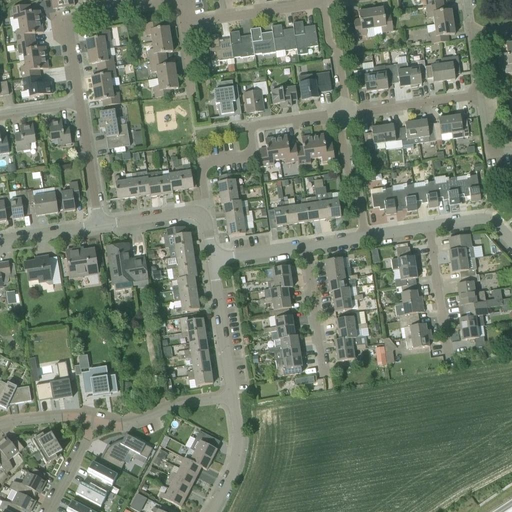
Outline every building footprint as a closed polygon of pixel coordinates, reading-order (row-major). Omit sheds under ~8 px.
[(64,8),(62,0),(51,0),(53,10),(64,8)] [(74,0),(62,0),(64,8),(75,6),(74,0)] [(425,0),(427,8),(440,6),(438,0),(425,0)] [(20,26),(42,22),(40,11),(28,13),(27,6),(13,8),(14,21),(19,20),(20,26)] [(435,26),(453,23),(452,11),(440,12),(440,6),(427,8),(429,19),(434,19),(435,26)] [(371,11),(374,29),(381,28),(382,33),(393,31),(391,19),(385,20),(383,9),(371,11)] [(366,30),(374,29),(371,11),(359,13),(360,23),(354,24),(356,37),(367,36),(366,30)] [(18,44),(33,42),(32,35),(43,33),(42,22),(20,26),(21,32),(16,32),(18,44)] [(153,43),(171,40),(169,28),(158,30),(157,23),(144,25),(146,37),(152,36),(153,43)] [(293,24),(298,56),(308,55),(307,49),(318,47),(315,26),(304,28),(303,23),(293,24)] [(453,23),(435,26),(436,33),(431,34),(432,45),(445,43),(444,37),(455,35),(453,23)] [(298,56),(293,24),(294,30),(283,31),(282,26),(272,27),(276,53),(277,59),(286,58),(285,52),(297,50),(298,56)] [(262,56),(276,53),(272,27),(273,33),(261,35),(260,29),(251,30),(255,57),(255,56),(262,55),(262,56)] [(240,59),(255,57),(251,30),(251,31),(251,36),(240,38),(239,32),(230,34),(234,59),(240,58),(240,59)] [(88,53),(107,50),(105,43),(111,42),(109,31),(96,33),(97,39),(86,41),(88,53)] [(234,59),(230,34),(229,34),(230,39),(219,41),(218,35),(208,37),(212,62),(219,61),(220,62),(234,60),(234,59)] [(150,62),(163,60),(162,54),(173,53),(171,40),(153,43),(154,51),(148,51),(150,62)] [(25,61),(47,59),(46,47),(34,49),(33,42),(18,44),(20,56),(24,56),(25,61)] [(102,70),(115,68),(113,57),(108,57),(107,50),(88,53),(90,65),(101,64),(102,70)] [(442,65),(444,82),(455,80),(455,76),(460,75),(458,58),(441,61),(442,65)] [(23,80),(38,78),(37,71),(49,70),(47,59),(25,61),(26,67),(21,68),(23,80)] [(158,80),(177,77),(175,65),(164,67),(163,60),(150,62),(152,74),(157,73),(158,80)] [(427,80),(426,68),(425,61),(418,62),(419,69),(409,70),(408,70),(411,87),(412,89),(418,88),(418,86),(422,85),(421,81),(427,80)] [(408,70),(409,70),(408,64),(397,66),(391,67),(393,85),(399,84),(400,88),(411,87),(408,70)] [(227,74),(235,73),(236,73),(234,65),(226,66),(227,74)] [(433,84),(444,82),(442,65),(426,68),(427,80),(433,79),(433,84)] [(388,85),(393,85),(391,67),(385,68),(386,74),(375,75),(377,92),(388,90),(388,85)] [(94,90),(112,87),(111,79),(116,79),(115,68),(102,70),(103,76),(92,78),(94,90)] [(375,75),(374,69),(357,72),(360,89),(366,89),(366,93),(377,92),(375,75)] [(299,77),(299,78),(302,101),(318,99),(317,94),(325,93),(332,92),(331,84),(329,74),(308,77),(308,75),(299,77)] [(177,77),(158,80),(159,88),(154,88),(156,99),(169,97),(168,91),(178,89),(177,77)] [(38,78),(23,80),(25,92),(29,92),(30,98),(53,94),(51,83),(39,85),(38,78)] [(233,87),(232,81),(219,83),(220,90),(214,91),(216,105),(218,105),(220,118),(241,115),(237,86),(233,87)] [(0,83),(0,97),(3,97),(3,96),(9,95),(7,82),(0,83)] [(248,114),(263,112),(261,96),(267,95),(265,83),(253,85),(254,93),(245,95),(248,114)] [(112,87),(94,90),(96,102),(106,100),(107,107),(120,105),(118,93),(114,94),(112,87)] [(297,101),(295,88),(283,90),(282,89),(280,89),(280,90),(271,92),(273,105),(280,104),(281,110),(292,108),(292,107),(291,103),(297,101)] [(118,127),(115,111),(100,113),(101,121),(99,122),(100,130),(105,129),(108,150),(130,147),(127,125),(118,127)] [(452,134),(452,140),(463,138),(463,139),(469,138),(467,120),(461,121),(461,116),(450,118),(452,134)] [(442,135),(452,134),(450,118),(439,119),(439,124),(434,125),(436,142),(442,141),(442,135)] [(64,132),(62,121),(49,122),(51,141),(58,140),(59,146),(72,144),(70,131),(64,132)] [(436,142),(434,125),(428,125),(427,121),(416,123),(418,139),(419,144),(430,143),(436,142)] [(419,144),(418,139),(416,123),(405,124),(406,129),(400,130),(401,135),(403,147),(419,144)] [(18,152),(31,150),(30,145),(36,144),(33,125),(20,127),(21,136),(16,137),(18,152)] [(401,135),(400,130),(394,130),(394,126),(382,127),(385,144),(396,142),(401,141),(402,147),(403,147),(401,135)] [(375,145),(385,144),(382,127),(372,129),(372,133),(364,135),(367,150),(375,149),(375,145)] [(1,140),(1,137),(0,132),(0,154),(9,153),(7,139),(1,140)] [(313,137),(316,160),(322,159),(322,163),(335,161),(333,146),(325,147),(324,135),(313,137)] [(296,151),(297,151),(296,147),(289,149),(287,136),(276,138),(279,161),(285,160),(286,164),(298,162),(296,151)] [(310,160),(316,160),(313,137),(302,138),(304,150),(297,151),(296,151),(298,162),(298,166),(311,164),(310,160)] [(274,162),(279,161),(276,138),(265,140),(267,152),(260,153),(262,168),(274,166),(274,162)] [(143,147),(142,139),(134,140),(135,148),(143,147)] [(179,168),(183,191),(193,189),(190,166),(179,168)] [(173,192),(183,191),(179,168),(175,168),(176,175),(169,176),(169,172),(168,172),(169,178),(170,178),(172,193),(173,192)] [(158,173),(158,172),(148,174),(149,181),(148,181),(151,196),(150,196),(151,198),(162,197),(158,173)] [(173,195),(173,192),(172,193),(170,178),(169,178),(168,172),(158,173),(162,197),(173,195)] [(149,181),(148,174),(147,174),(148,179),(141,180),(140,173),(136,174),(140,197),(150,196),(151,196),(148,181),(149,181)] [(129,199),(140,197),(136,174),(132,175),(133,181),(127,182),(129,199)] [(220,195),(243,192),(242,187),(236,188),(235,181),(234,181),(234,175),(220,177),(220,183),(218,183),(220,195)] [(458,196),(459,196),(464,195),(465,198),(470,197),(471,203),(481,201),(477,175),(467,177),(468,181),(456,182),(458,196)] [(129,199),(127,182),(120,183),(119,177),(115,177),(118,201),(129,199)] [(458,196),(456,182),(456,178),(446,180),(435,181),(435,185),(437,199),(443,198),(443,201),(449,201),(450,206),(460,204),(459,196),(458,196)] [(439,208),(437,199),(435,185),(435,181),(434,181),(434,182),(425,183),(425,187),(414,189),(416,202),(422,202),(422,204),(428,204),(429,209),(439,208)] [(62,194),(63,200),(64,213),(76,211),(74,199),(80,198),(78,183),(69,184),(71,192),(62,194)] [(416,202),(414,189),(413,185),(404,186),(404,190),(393,192),(395,206),(401,205),(401,208),(407,207),(408,212),(417,211),(416,203),(416,202)] [(63,200),(62,194),(61,188),(54,189),(55,195),(45,196),(47,215),(58,214),(57,201),(63,200)] [(330,220),(326,195),(325,188),(315,189),(320,221),(330,220)] [(395,206),(393,192),(392,188),(382,189),(383,194),(372,195),(374,209),(380,208),(380,211),(385,210),(386,215),(396,214),(395,206)] [(309,223),(320,221),(315,189),(316,198),(305,200),(309,223)] [(29,206),(27,193),(27,191),(16,193),(17,201),(11,202),(11,208),(13,221),(24,219),(23,207),(29,206)] [(47,215),(45,196),(34,198),(34,192),(27,193),(29,206),(35,205),(36,217),(47,215)] [(223,206),(241,203),(240,202),(238,203),(237,196),(243,195),(243,192),(220,195),(221,206),(223,206)] [(342,218),(341,214),(345,213),(343,201),(339,201),(333,202),(332,194),(326,195),(330,220),(342,218)] [(11,208),(11,202),(10,196),(0,197),(0,222),(7,221),(6,209),(11,208)] [(298,225),(296,208),(289,209),(288,198),(283,198),(284,203),(288,226),(298,225)] [(298,225),(309,223),(305,200),(301,201),(302,207),(296,208),(298,225)] [(225,216),(248,212),(248,208),(242,209),(241,203),(223,206),(225,216)] [(276,228),(288,226),(284,203),(280,204),(281,210),(268,212),(269,219),(275,218),(276,228)] [(227,227),(244,224),(243,217),(249,216),(248,212),(225,216),(227,227)] [(244,224),(227,227),(228,237),(252,234),(251,229),(245,230),(244,224)] [(169,249),(192,245),(190,234),(184,235),(183,228),(166,231),(167,238),(168,245),(169,249)] [(451,263),(475,259),(473,248),(471,248),(470,242),(469,236),(449,239),(451,251),(449,252),(451,263)] [(399,270),(416,268),(414,257),(410,258),(408,248),(407,244),(396,246),(396,250),(398,260),(391,261),(392,271),(399,270)] [(131,260),(129,245),(107,248),(113,285),(115,285),(116,291),(133,288),(133,290),(149,287),(148,280),(144,258),(131,260)] [(177,259),(194,256),(192,245),(169,249),(169,253),(176,252),(177,259)] [(83,252),(67,254),(71,279),(98,275),(94,250),(83,252)] [(168,271),(172,270),(195,267),(194,256),(177,259),(168,260),(168,266),(167,266),(168,271)] [(52,279),(49,257),(34,259),(35,262),(24,263),(25,273),(27,273),(29,282),(52,279)] [(327,272),(350,269),(344,269),(342,259),(325,262),(327,272)] [(461,279),(476,276),(475,271),(477,270),(475,259),(451,263),(452,274),(460,273),(461,279)] [(6,285),(8,283),(9,281),(9,278),(9,276),(11,276),(9,264),(9,263),(0,264),(0,289),(3,289),(3,287),(2,286),(4,285),(6,285)] [(194,278),(197,278),(195,267),(172,270),(173,274),(174,281),(178,280),(180,280),(194,278)] [(274,280),(291,277),(289,267),(273,270),(274,278),(267,279),(268,283),(274,282),(274,280)] [(408,287),(414,286),(413,280),(418,279),(416,268),(399,270),(401,280),(395,281),(395,285),(396,288),(401,288),(403,287),(408,287)] [(345,278),(351,277),(350,269),(327,272),(328,282),(345,280),(345,278)] [(157,272),(151,273),(152,280),(161,279),(160,271),(157,272)] [(475,294),(475,293),(474,283),(480,282),(479,276),(476,276),(461,279),(462,285),(457,285),(459,296),(475,294)] [(274,282),(268,283),(267,283),(268,290),(270,290),(275,289),(275,290),(287,288),(288,289),(293,288),(291,277),(274,280),(274,282)] [(346,282),(352,281),(351,277),(345,278),(345,280),(328,282),(330,293),(332,293),(332,292),(347,290),(347,289),(346,282)] [(196,289),(194,278),(180,280),(178,280),(179,287),(172,288),(173,292),(196,289)] [(403,305),(422,302),(422,297),(418,298),(417,292),(415,292),(414,286),(408,287),(403,287),(401,288),(402,294),(401,294),(403,305)] [(289,298),(288,289),(287,288),(275,290),(275,289),(270,290),(272,298),(265,299),(266,304),(272,303),(272,301),(289,298)] [(181,302),(198,299),(196,289),(173,292),(174,296),(180,296),(181,302)] [(350,300),(350,298),(349,289),(347,289),(347,290),(332,292),(332,293),(334,302),(350,300)] [(466,312),(482,310),(503,307),(503,306),(506,306),(510,305),(511,304),(511,299),(502,301),(502,299),(485,301),(484,292),(475,293),(475,294),(459,296),(457,296),(457,302),(460,302),(460,307),(465,306),(466,312)] [(351,302),(357,301),(356,297),(350,298),(350,300),(334,302),(335,313),(352,310),(351,302)] [(269,316),(289,313),(289,309),(291,309),(289,298),(272,301),(272,303),(273,311),(269,312),(269,316)] [(198,299),(181,302),(182,309),(176,309),(176,314),(200,310),(198,299)] [(400,323),(419,320),(418,314),(424,313),(422,302),(403,305),(395,306),(397,317),(399,317),(400,323)] [(159,320),(165,319),(164,311),(162,311),(162,309),(157,310),(159,320)] [(461,331),(477,328),(484,327),(483,317),(482,310),(466,312),(467,318),(459,320),(461,331)] [(277,330),(294,327),(292,317),(290,317),(289,313),(269,316),(270,316),(275,316),(275,319),(276,327),(270,328),(271,333),(277,332),(277,330)] [(355,326),(361,325),(359,313),(352,314),(352,318),(336,320),(338,331),(355,328),(355,326)] [(182,335),(205,331),(203,320),(200,321),(194,322),(188,322),(188,319),(180,320),(182,335)] [(411,338),(431,335),(430,331),(427,331),(426,325),(420,326),(419,320),(400,323),(401,329),(404,329),(406,339),(411,338)] [(361,329),(362,329),(361,325),(355,326),(355,328),(338,331),(339,340),(340,341),(352,339),(360,338),(363,338),(361,329)] [(295,337),(294,327),(277,330),(277,332),(278,340),(281,340),(295,337)] [(477,328),(461,331),(463,342),(467,341),(468,347),(474,346),(473,340),(479,339),(477,328)] [(190,344),(206,342),(205,331),(182,335),(183,339),(189,338),(190,344)] [(431,335),(411,338),(406,339),(407,351),(428,347),(427,341),(432,340),(431,335)] [(282,350),(299,347),(299,346),(301,346),(301,341),(298,341),(297,336),(295,337),(281,340),(278,340),(274,341),(275,349),(276,349),(276,353),(282,352),(282,350)] [(358,346),(359,350),(366,349),(365,344),(361,345),(360,338),(352,339),(340,341),(339,340),(335,341),(336,351),(353,349),(353,346),(358,346)] [(392,352),(393,351),(396,348),(389,338),(384,339),(385,352),(392,352)] [(185,356),(208,353),(206,342),(190,344),(191,351),(185,352),(185,356)] [(353,351),(359,350),(358,346),(353,346),(353,349),(336,351),(338,362),(355,360),(353,351)] [(284,360),(301,357),(299,347),(282,350),(282,352),(284,360)] [(375,349),(377,364),(386,362),(384,347),(375,349)] [(193,366),(209,363),(208,353),(185,356),(186,360),(192,359),(193,366)] [(89,369),(87,355),(78,357),(80,370),(89,369)] [(301,357),(284,360),(276,361),(277,372),(278,372),(278,375),(279,377),(281,377),(283,376),(284,377),(301,374),(300,368),(302,368),(301,357)] [(33,384),(36,402),(52,399),(52,402),(74,398),(67,362),(57,364),(60,379),(33,384)] [(188,377),(211,374),(209,363),(193,366),(194,372),(188,373),(188,377)] [(101,378),(100,371),(90,372),(89,372),(81,373),(85,395),(92,393),(93,398),(103,397),(102,395),(111,394),(118,393),(115,376),(108,377),(101,378)] [(211,374),(188,377),(189,382),(195,381),(196,387),(213,385),(211,374)] [(0,406),(6,410),(8,406),(31,402),(29,388),(16,390),(15,387),(8,384),(7,385),(1,382),(0,383),(0,406)] [(39,452),(56,442),(51,433),(44,437),(43,434),(32,440),(39,452)] [(196,453),(212,461),(217,451),(208,446),(212,439),(200,433),(196,440),(194,444),(199,447),(196,453)] [(152,449),(133,439),(126,435),(123,441),(120,442),(114,444),(111,446),(108,445),(100,459),(101,460),(121,471),(125,463),(123,462),(129,450),(147,459),(152,449)] [(18,453),(11,443),(6,437),(0,441),(0,464),(2,467),(1,467),(7,474),(13,469),(9,461),(9,460),(18,453)] [(11,443),(18,453),(19,453),(24,449),(16,439),(11,443)] [(57,442),(34,456),(37,462),(43,459),(47,465),(57,459),(57,460),(63,457),(60,453),(62,452),(57,442)] [(160,450),(157,457),(161,460),(165,453),(160,450)] [(207,471),(212,461),(196,453),(193,458),(188,456),(185,460),(201,468),(207,471)] [(185,460),(180,457),(178,462),(182,464),(179,470),(196,478),(201,468),(185,460)] [(94,460),(89,471),(87,473),(90,475),(87,480),(109,492),(119,473),(94,460)] [(31,475),(42,481),(45,475),(34,469),(31,475)] [(191,488),(196,478),(179,470),(177,475),(172,473),(169,478),(191,488)] [(42,481),(31,475),(28,474),(22,485),(13,482),(9,490),(17,494),(18,493),(33,501),(35,495),(36,492),(40,494),(46,483),(42,481)] [(186,498),(191,488),(169,478),(167,481),(172,484),(169,490),(186,498)] [(87,480),(84,485),(81,484),(80,487),(76,495),(101,508),(109,492),(87,480)] [(181,508),(186,498),(169,490),(166,496),(162,493),(159,497),(181,508)] [(30,511),(35,502),(33,501),(18,493),(17,494),(12,504),(3,502),(0,506),(0,509),(5,511),(6,511),(25,511),(26,511),(25,511),(30,511)] [(130,509),(135,511),(141,511),(147,501),(137,495),(130,509)] [(91,511),(72,502),(68,510),(66,511),(91,511)]
